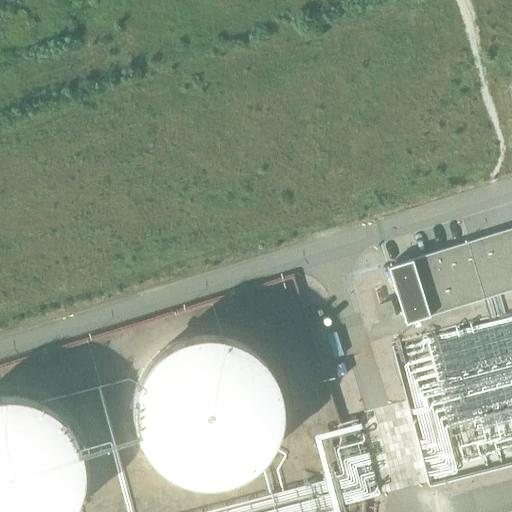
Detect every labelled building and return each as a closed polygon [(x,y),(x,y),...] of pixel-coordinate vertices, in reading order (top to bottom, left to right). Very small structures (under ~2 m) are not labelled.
[(511,227),(387,266),(404,323),(511,289),(511,227)] [(379,304),(384,320),(395,317),(390,301),(379,304)] [(511,315),(400,337),(427,476),(511,459),(511,315)] [(136,384),(135,387),(134,391),(133,394),(132,399),(132,401),(132,403),(132,408),(132,413),(132,418),(133,423),(134,425),(135,430),(136,432),(136,434),(138,439),(140,443),(143,447),(145,451),(148,455),(153,461),(155,462),(159,466),(160,467),(164,470),(171,474),(175,476),(179,478),(186,480),(193,482),(198,482),(203,483),(210,482),(218,482),(222,481),(225,480),(232,478),(236,476),(238,475),(243,473),(247,470),(249,469),(253,466),(254,464),(258,461),(260,459),(263,456),(266,452),(267,450),(270,446),(271,444),(273,439),(274,437),(275,435),(277,430),(278,426),(279,421),(279,419),(280,414),(280,409),(280,406),(280,402),(279,397),(279,394),(278,392),(277,387),(275,383),(274,381),(273,378),(271,374),(269,370),(265,364),(262,360),(260,358),(257,355),(255,353),(251,350),(249,349),(247,347),(243,345),(239,342),(237,341),(235,340),(230,338),(223,336),(218,336),(211,335),(204,334),(197,335),(192,336),(189,336),(185,338),(178,340),(176,341),(171,343),(167,345),(161,350),(157,353),(154,356),(152,358),(150,359),(147,363),(144,367),(142,371),(141,373),(139,378),(138,380),(136,384)] [(68,511),(71,509),(73,505),(75,501),(76,498),(78,494),(78,492),(80,487),(81,482),(81,477),(81,475),(81,472),(81,468),(81,463),(80,458),(79,453),(78,449),(77,444),(76,442),(74,437),(71,433),(70,431),(67,427),(64,423),(63,421),(61,420),(58,416),(56,415),(52,411),(48,409),(44,406),(40,404),(35,402),(29,399),(24,398),(21,398),(17,397),(12,397),(5,396),(0,396),(0,511),(68,511)]
